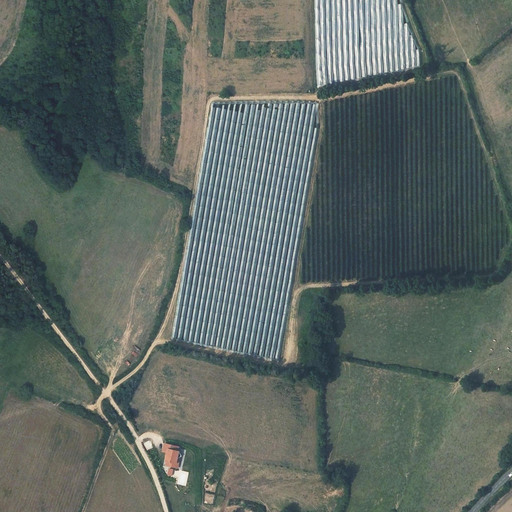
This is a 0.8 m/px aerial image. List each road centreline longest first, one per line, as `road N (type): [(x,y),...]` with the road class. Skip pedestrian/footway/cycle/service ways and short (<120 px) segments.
road 1 (track): [(136,440),(0,256)]
road 2 (track): [(104,393),(109,439),(85,511)]
